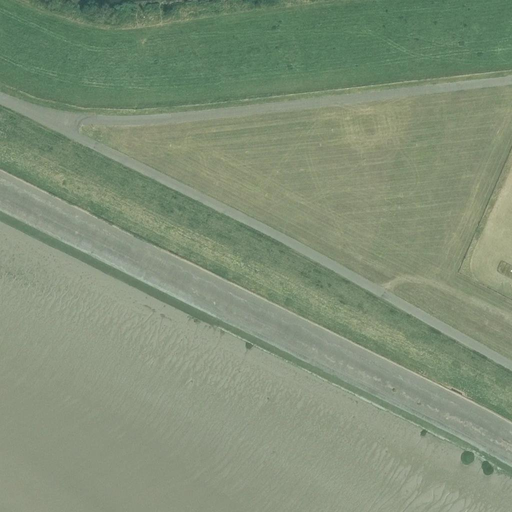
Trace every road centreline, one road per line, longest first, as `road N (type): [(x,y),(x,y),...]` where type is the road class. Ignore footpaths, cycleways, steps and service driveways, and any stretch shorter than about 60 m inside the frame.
road 1 (unclassified): [(511,361),(41,114)]
road 2 (unclassified): [(41,114),(511,76)]
